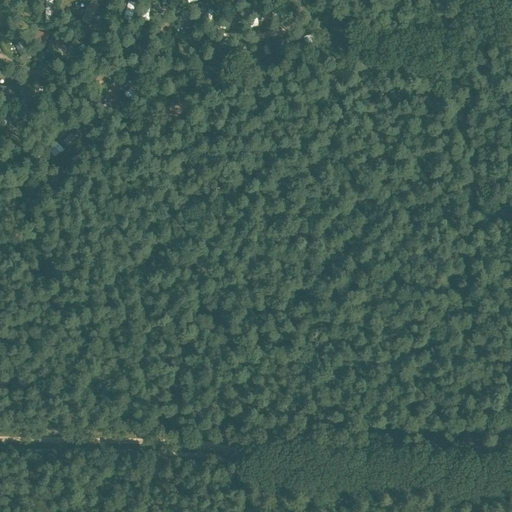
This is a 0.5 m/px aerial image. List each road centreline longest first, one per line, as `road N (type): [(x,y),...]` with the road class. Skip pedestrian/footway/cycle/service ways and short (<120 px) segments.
road 1 (track): [(511,38),(475,63),(451,68),(307,59),(242,73),(106,139),(19,204)]
road 2 (unknown): [(511,459),(252,455),(174,441),(0,438)]
road 3 (track): [(511,354),(467,344),(0,343)]
road 4 (track): [(467,202),(186,195)]
road 5 (track): [(465,66),(467,344)]
road 6 (track): [(197,344),(186,195),(165,109)]
